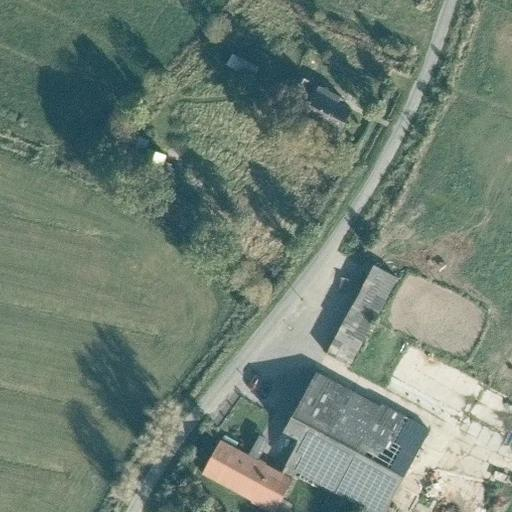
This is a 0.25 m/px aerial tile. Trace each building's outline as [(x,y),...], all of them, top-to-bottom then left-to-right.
[(258,79),(265,66),(238,51),(231,63),(258,79)] [(348,90),(312,75),(288,131),(350,157),(367,116),(341,105),(348,90)] [(169,159),(147,151),(137,188),(156,195),(169,159)] [(400,278),(380,267),(330,359),(350,369),(400,278)] [(369,511),(392,511),(432,436),(318,377),(288,436),(304,444),(290,471),(304,478),(369,511)] [(290,471),(227,440),(207,479),(273,511),(287,511),(304,478),(290,471)]
